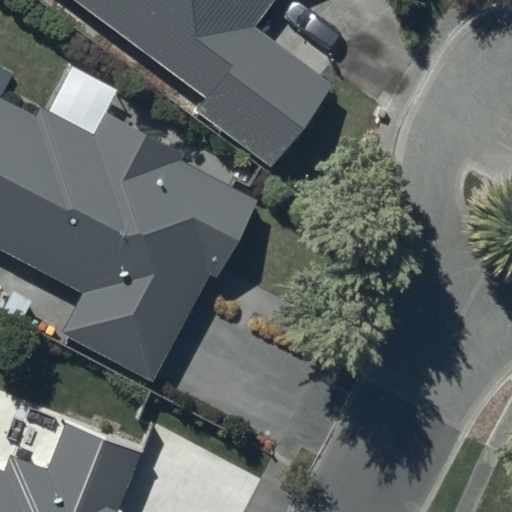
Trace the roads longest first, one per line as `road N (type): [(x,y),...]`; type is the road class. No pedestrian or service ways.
road 1 (residential): [(454,320),(428,201),(434,150),(496,64),(511,55)]
road 2 (residential): [(355,511),(454,320)]
